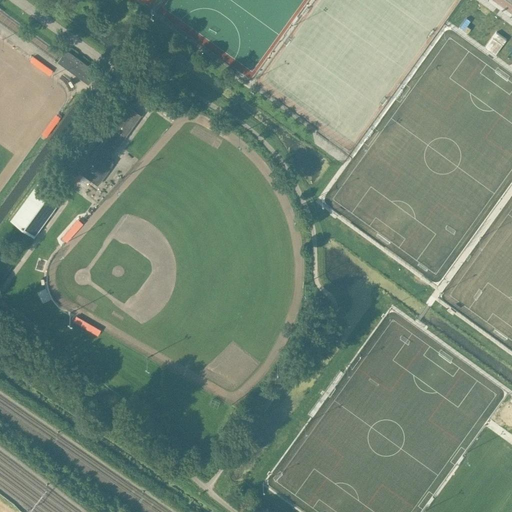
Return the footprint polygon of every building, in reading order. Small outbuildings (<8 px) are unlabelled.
[(493,37),(485,47),(495,54),(502,44),(503,44),(506,39),(496,32),(492,37),(493,37)] [(57,61),(60,63),(88,84),(96,73),(97,72),(66,49),(62,54),(57,61)] [(110,98),(96,118),(100,120),(114,101),(110,98)] [(119,145),(124,138),(141,115),(127,104),(104,135),(105,135),(117,144),(119,145)] [(99,121),(92,131),(96,133),(103,124),(99,121)] [(86,134),(79,144),(83,147),(90,137),(86,134)] [(79,171),(95,182),(97,184),(113,162),(107,158),(117,144),(105,135),(79,171)] [(63,197),(58,194),(39,180),(10,219),(34,236),(35,235),(37,232),(63,197)]
